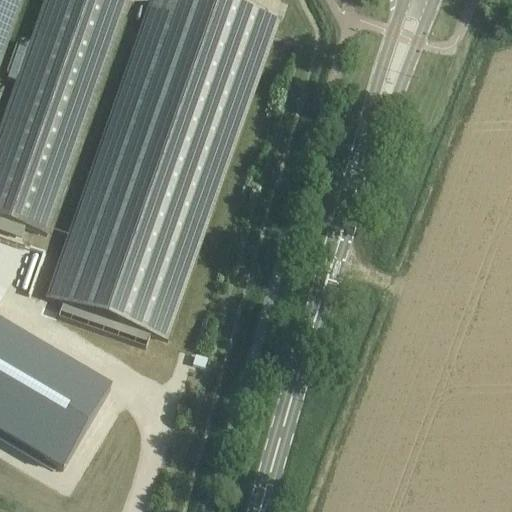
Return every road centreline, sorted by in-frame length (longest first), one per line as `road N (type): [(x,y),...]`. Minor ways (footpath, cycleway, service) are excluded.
road 1 (tertiary): [(258,511),(379,111)]
road 2 (tertiary): [(379,111),(401,80),(432,0)]
